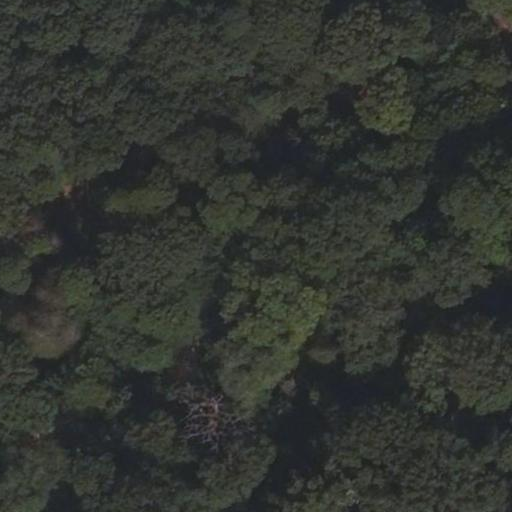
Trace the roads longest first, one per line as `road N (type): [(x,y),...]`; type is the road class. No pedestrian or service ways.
road 1 (track): [(511,154),(0,464)]
road 2 (track): [(411,511),(511,282)]
